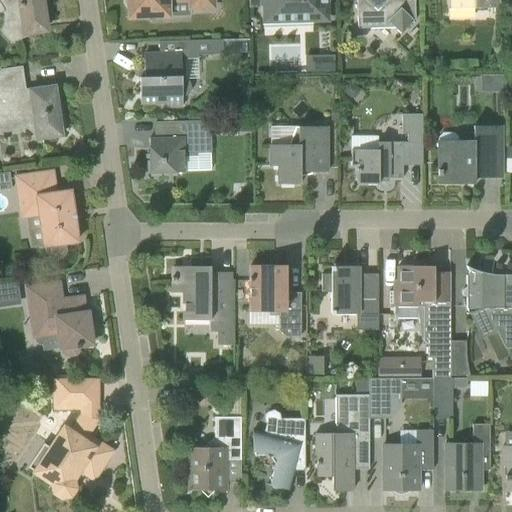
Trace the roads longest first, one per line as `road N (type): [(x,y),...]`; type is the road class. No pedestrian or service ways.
road 1 (residential): [(511,231),(112,233)]
road 2 (residential): [(161,511),(152,500),(112,233)]
road 3 (residential): [(112,233),(116,210),(87,0)]
